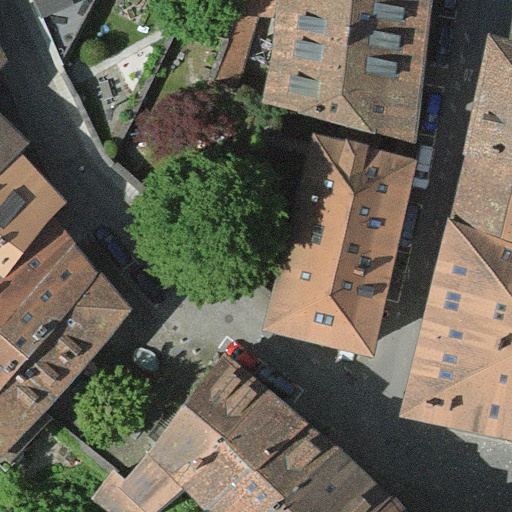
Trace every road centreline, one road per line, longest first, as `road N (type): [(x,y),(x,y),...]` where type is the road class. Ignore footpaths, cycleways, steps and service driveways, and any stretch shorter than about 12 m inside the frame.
road 1 (residential): [(381,427),(223,318),(79,164),(1,0)]
road 2 (residential): [(381,427),(486,0)]
road 3 (residential): [(511,474),(450,464),(381,427)]
